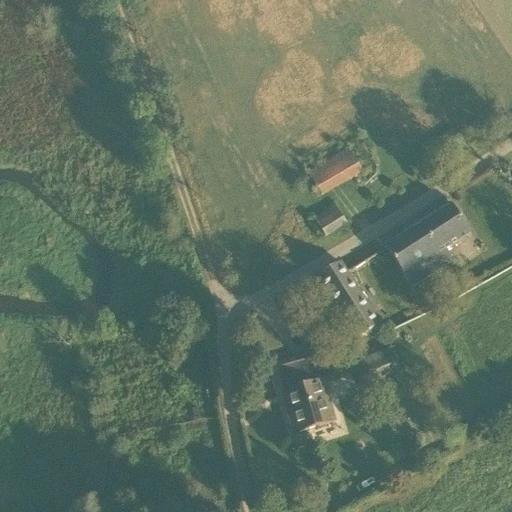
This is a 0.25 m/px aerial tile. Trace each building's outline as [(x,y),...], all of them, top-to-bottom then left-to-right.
[(453,129),(433,142),(444,160),(464,147),(453,129)] [(350,147),(309,171),(324,196),(365,171),(350,147)] [(314,219),(326,238),(346,225),(335,206),(314,219)] [(411,288),(452,262),(445,251),(469,236),(450,206),(385,248),(404,278),(411,288)] [(381,326),(347,274),(341,264),(316,280),(316,281),(308,287),(321,306),(329,301),(356,342),(381,326)] [(391,347),(352,365),(360,384),(399,366),(391,347)] [(283,392),(281,393),(294,436),(335,422),(322,380),(320,381),(314,359),(277,369),(283,392)]
